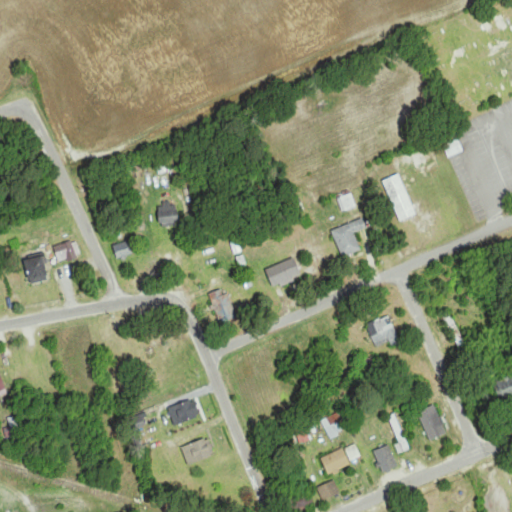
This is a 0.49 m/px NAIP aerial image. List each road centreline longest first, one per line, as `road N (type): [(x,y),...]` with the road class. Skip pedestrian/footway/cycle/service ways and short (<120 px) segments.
road 1 (residential): [(206,354),(511,219)]
road 2 (residential): [(206,354),(190,317),(164,300),(0,326)]
road 3 (residential): [(122,303),(38,125),(17,108)]
road 4 (residential): [(477,453),(399,269)]
road 5 (residential): [(343,511),(511,438)]
road 6 (residential): [(269,511),(206,354)]
